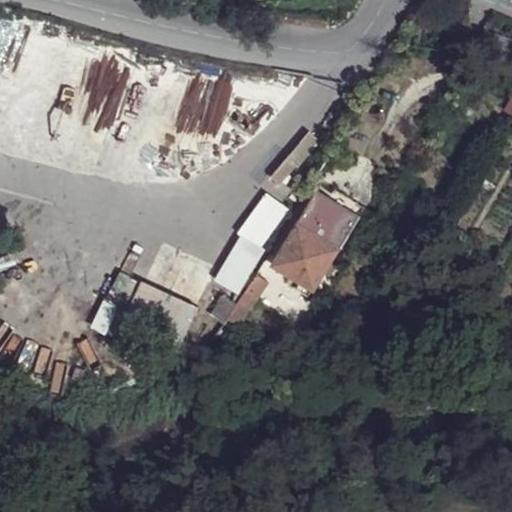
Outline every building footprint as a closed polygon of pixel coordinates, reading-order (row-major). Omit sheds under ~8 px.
[(498,69),(510,40),(486,29),(474,58),(498,69)] [(272,176),(281,185),(322,140),(312,132),(272,176)] [(323,184),(320,190),(362,215),(367,206),(337,188),(335,191),(323,184)] [(320,190),(297,225),(299,226),(300,223),(338,247),(338,249),(339,251),(362,215),(320,190)] [(268,196),(217,278),(236,290),(286,207),(268,196)] [(276,263),(313,285),(338,249),(338,247),(300,223),(299,226),(276,263)] [(449,284),(456,265),(439,259),(437,264),(430,261),(424,274),(449,284)] [(259,273),(230,317),(242,325),(271,281),(259,273)] [(449,284),(424,274),(418,285),(442,296),(449,284)] [(197,301),(139,279),(122,325),(180,346),(197,301)] [(219,294),(207,313),(221,321),(232,302),(219,294)] [(413,334),(439,332),(438,314),(412,315),(413,334)]
